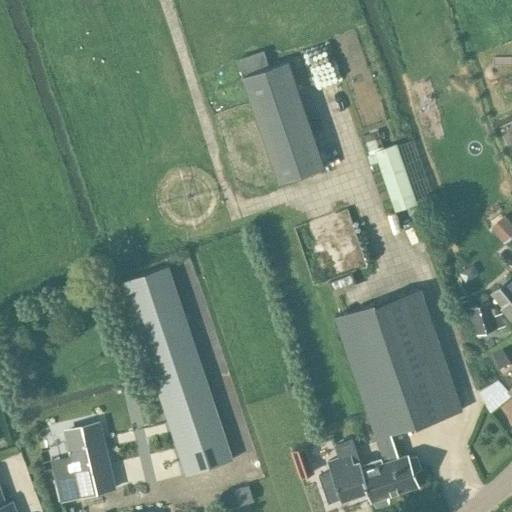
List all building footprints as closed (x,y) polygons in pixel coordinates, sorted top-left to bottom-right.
[(325,165),(289,59),(241,75),(278,181),(325,165)] [(383,148),(374,150),(391,200),(395,212),(418,204),(416,200),(397,145),(397,143),(383,148)] [(503,242),(511,233),(511,224),(507,219),(494,231),(501,239),(503,242)] [(511,251),(504,243),(489,255),(499,267),(511,255),(511,251)] [(119,281),(160,402),(184,475),(234,457),(169,264),(119,281)] [(511,316),(511,279),(510,278),(494,292),(504,304),(502,305),(511,316)] [(421,285),(334,316),(383,460),(398,454),(391,433),(463,409),(421,285)] [(477,334),(496,328),(489,303),(470,309),(477,334)] [(33,375),(19,378),(23,395),(33,393),(31,384),(35,383),(33,375)] [(484,387),(478,391),(490,411),(501,402),(488,384),(484,387)] [(105,438),(100,439),(96,423),(64,431),(68,446),(67,447),(79,497),(117,488),(105,438)] [(330,468),(317,472),(327,501),(340,497),(341,501),(368,492),(369,492),(361,468),(362,467),(359,458),(352,436),(337,442),(341,454),(327,459),(330,468)] [(309,467),(301,444),(290,448),(298,470),(309,467)] [(362,467),(361,468),(369,492),(368,492),(371,501),(373,501),(376,507),(389,503),(388,495),(420,485),(415,471),(421,467),(417,455),(410,456),(408,451),(398,454),(383,460),(362,467)] [(149,455),(127,461),(138,500),(161,493),(149,455)] [(16,511),(13,499),(5,502),(0,485),(0,511),(16,511)]
